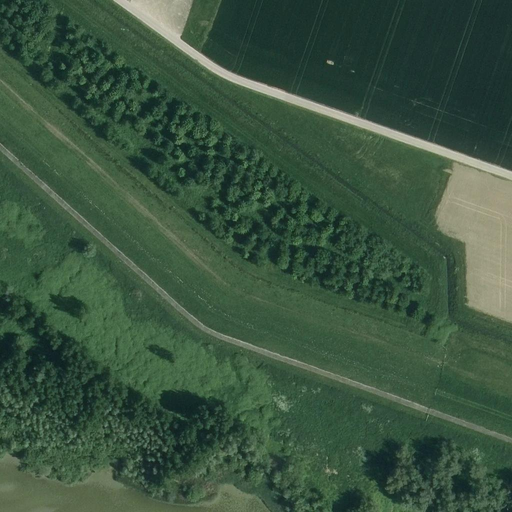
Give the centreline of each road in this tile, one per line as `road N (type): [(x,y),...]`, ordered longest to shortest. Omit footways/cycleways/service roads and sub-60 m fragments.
road 1 (track): [(511,388),(233,287),(0,80)]
road 2 (track): [(511,418),(217,312),(0,121)]
road 3 (track): [(0,155),(195,331),(511,445)]
road 4 (track): [(212,66),(450,242),(460,303),(511,326)]
